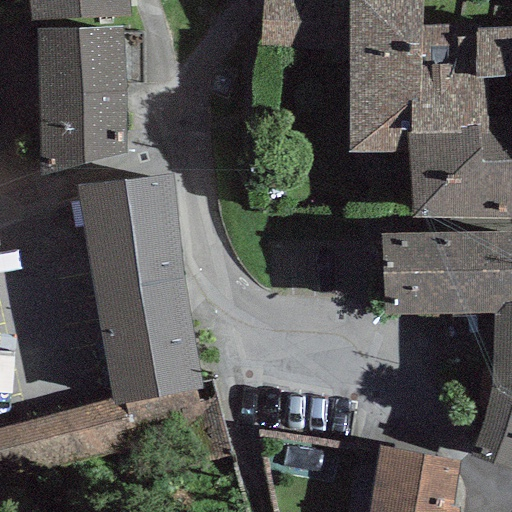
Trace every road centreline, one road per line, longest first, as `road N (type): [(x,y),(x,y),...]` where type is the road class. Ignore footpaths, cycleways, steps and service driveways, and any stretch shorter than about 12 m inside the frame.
road 1 (residential): [(183,157),(223,346),(324,370),(466,461),(511,505)]
road 2 (residential): [(0,212),(183,157)]
road 3 (residential): [(251,0),(185,127),(183,157)]
